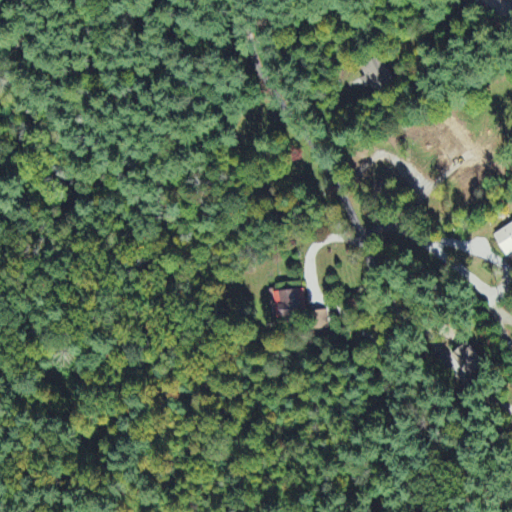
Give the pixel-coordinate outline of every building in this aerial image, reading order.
[(366,95),(393,88),(385,61),(362,68),(365,79),(362,80),(366,95)] [(511,226),(494,236),(505,258),(511,254),(511,226)] [(276,294),(279,320),(307,317),(304,291),(276,294)] [(328,331),(327,313),(312,314),(313,332),(328,331)] [(484,369),(471,346),(452,356),(465,379),(484,369)]
